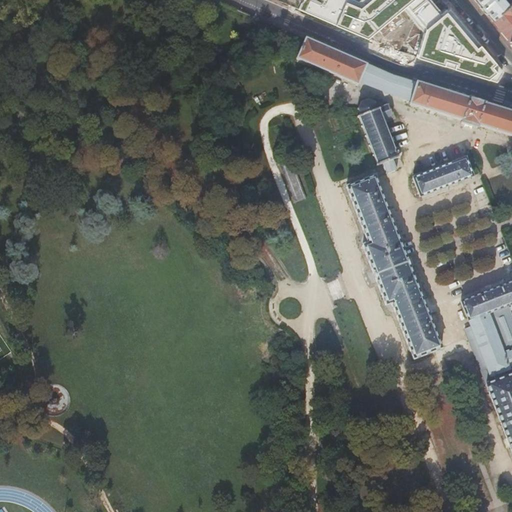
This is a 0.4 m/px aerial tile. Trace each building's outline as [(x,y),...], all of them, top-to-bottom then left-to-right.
[(277,0),(299,9),(302,2),(303,0),(277,0)] [(374,0),(365,0),(343,10),(342,11),(348,24),(357,20),(356,18),(377,8),(378,7),(374,0)] [(408,0),(415,14),(430,0),(408,0)] [(473,0),(476,3),(491,21),(511,3),(509,0),(473,0)] [(499,31),(509,42),(511,39),(511,3),(491,21),(499,31)] [(343,10),(339,4),(327,12),(323,21),(352,33),(348,24),(342,11),(343,10)] [(424,34),(415,14),(393,24),(402,44),(418,37),(423,48),(425,50),(430,47),(424,34)] [(382,34),(378,44),(401,53),(390,31),(389,31),(382,34)] [(307,40),(305,40),(304,41),(305,42),(297,59),(296,59),(296,60),(296,61),(298,62),(299,61),(355,86),(356,87),(357,87),(357,86),(358,86),(359,85),(358,85),(361,78),(366,66),(365,66),(364,66),(307,42),(307,40)] [(425,50),(423,48),(418,59),(439,65),(432,51),(430,47),(425,50)] [(366,66),(361,78),(387,90),(412,98),(416,85),(392,78),(366,66)] [(468,102),(416,85),(412,98),(410,104),(409,104),(409,105),(410,106),(410,107),(412,106),(461,122),(461,123),(460,123),(460,124),(461,125),(461,126),(462,126),(463,125),(475,129),(476,130),(476,131),(477,130),(478,130),(478,129),(477,128),(478,127),(511,137),(511,115),(483,106),(484,105),(482,104),(482,106),(469,102),(470,100),(468,100),(468,102)] [(385,174),(386,176),(397,171),(396,169),(396,170),(392,161),(399,159),(398,156),(400,156),(400,154),(399,151),(398,150),(395,152),(394,150),(395,150),(394,147),(393,147),(390,140),(391,139),(390,138),(389,138),(387,131),(388,130),(387,128),(386,128),(383,121),(393,117),(388,106),(377,110),(374,105),(375,105),(374,103),(373,104),(369,102),(369,101),(367,101),(367,102),(362,104),(361,104),(359,104),(360,105),(359,110),(358,109),(357,111),(359,112),(360,117),(358,118),(359,120),(360,120),(363,127),(362,127),(362,129),(364,129),(367,137),(365,137),(366,139),(367,139),(370,145),(369,146),(370,148),(371,148),(374,155),(373,156),(374,158),(375,158),(377,165),(376,165),(377,167),(383,165),(386,173),(385,174)] [(287,157),(291,155),(288,145),(283,147),(287,157)] [(295,204),(306,200),(298,181),(289,158),(278,163),(294,205),(295,204)] [(511,282),(429,316),(387,210),(420,197),(421,199),(473,178),(466,159),(413,180),(408,167),(397,171),(386,176),(376,180),(375,177),(346,189),(368,244),(362,247),(387,307),(392,304),(414,360),(441,349),(441,347),(467,337),(511,452),(511,282)] [(470,508),(490,500),(441,373),(422,381),(470,508)]
